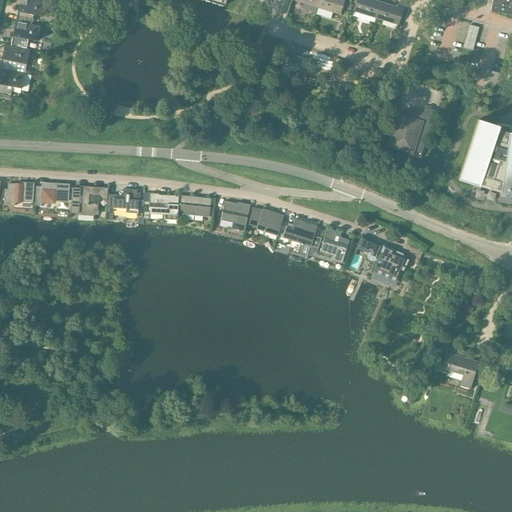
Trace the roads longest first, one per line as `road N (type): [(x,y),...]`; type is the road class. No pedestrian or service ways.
road 1 (residential): [(257,193),(0,171)]
road 2 (residential): [(420,0),(391,66),(279,32),(273,21),(280,0)]
road 3 (unclassified): [(348,189),(271,166),(175,154)]
road 4 (unclassified): [(175,154),(0,144)]
road 5 (unclassified): [(511,253),(348,189)]
